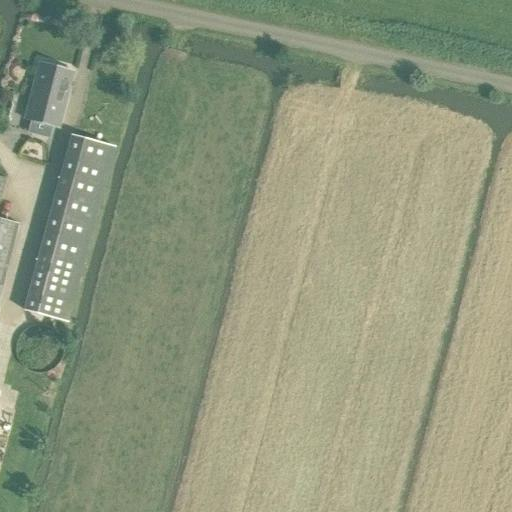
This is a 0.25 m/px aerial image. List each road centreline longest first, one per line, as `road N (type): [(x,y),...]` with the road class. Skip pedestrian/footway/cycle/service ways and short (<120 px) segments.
road 1 (unclassified): [(511,90),(107,0)]
road 2 (track): [(0,150),(35,178),(41,206),(0,362)]
